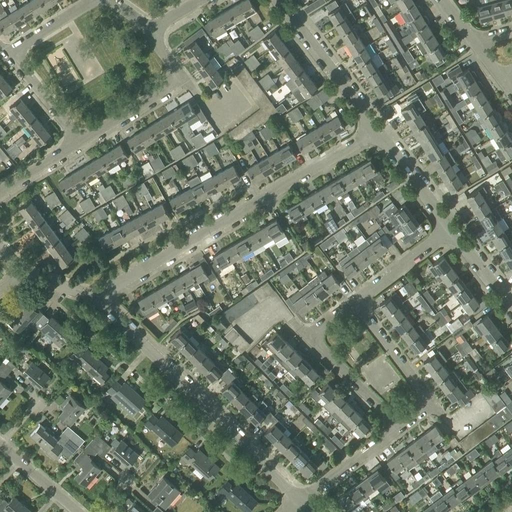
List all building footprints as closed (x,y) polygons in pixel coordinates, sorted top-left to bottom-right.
[(45,9),(39,0),(33,0),(28,3),(35,15),(45,9)] [(53,0),(39,0),(45,9),(55,2),(53,0)] [(249,0),(244,0),(238,4),(245,16),(255,10),(249,0)] [(324,0),(316,0),(311,3),(315,8),(326,2),(324,0)] [(374,0),(372,0),(370,2),(377,12),(381,10),(374,0)] [(414,3),(411,0),(395,0),(402,10),(414,3)] [(489,4),(488,0),(477,0),(476,3),(481,21),(493,18),(489,4)] [(500,0),(488,0),(489,4),(493,18),(505,14),(500,0)] [(511,0),(500,0),(505,14),(511,12),(511,0)] [(28,3),(18,10),(25,21),(35,15),(28,3)] [(374,13),(368,3),(363,6),(370,16),(374,13)] [(414,3),(402,10),(399,12),(405,22),(408,20),(420,13),(421,12),(422,10),(419,6),(417,6),(416,7),(414,3)] [(245,16),(238,4),(227,10),(234,22),(245,16)] [(346,16),(339,6),(328,13),(334,24),(346,16)] [(18,10),(7,16),(15,28),(25,21),(18,10)] [(234,22),(227,10),(217,16),(226,32),(226,31),(224,28),(234,22)] [(381,10),(377,12),(383,23),(387,20),(381,10)] [(5,12),(0,14),(0,27),(4,34),(15,28),(7,16),(5,12)] [(346,16),(334,24),(340,34),(352,27),(349,23),(355,19),(352,12),(346,16)] [(415,31),(426,24),(426,23),(428,23),(428,21),(425,16),(424,16),(422,17),(420,13),(408,20),(405,22),(403,23),(406,28),(411,25),(415,30),(415,31)] [(226,32),(217,16),(206,22),(207,24),(202,26),(210,36),(213,34),(215,38),(226,32)] [(387,20),(383,23),(389,33),(395,28),(390,19),(387,20)] [(433,34),(426,24),(415,31),(415,30),(410,34),(412,38),(417,35),(421,41),(433,34)] [(253,29),(260,38),(264,34),(257,25),(253,29)] [(352,27),(340,34),(347,44),(358,37),(352,27)] [(201,28),(192,34),(196,40),(205,33),(201,28)] [(395,28),(389,33),(395,43),(402,39),(395,28)] [(260,38),(253,29),(248,32),(255,41),(260,38)] [(270,49),(280,41),(273,31),(262,39),(270,49)] [(192,34),(182,42),(186,47),(194,41),(196,40),(192,34)] [(421,41),(416,44),(422,54),(424,53),(439,44),(433,34),(421,41)] [(364,47),(358,37),(347,44),(353,54),(364,47)] [(229,47),(232,51),(236,56),(240,52),(234,43),(230,38),(225,42),(229,47)] [(408,49),(402,39),(395,43),(402,53),(408,49)] [(234,43),(240,52),(245,49),(238,40),(234,43)] [(186,47),(183,49),(190,59),(201,50),(194,41),(186,47)] [(280,41),(270,49),(277,58),(288,50),(280,41)] [(229,47),(225,42),(216,49),(220,54),(229,47)] [(444,62),(441,57),(445,55),(446,55),(447,54),(447,52),(445,48),(443,47),(441,48),(439,44),(424,53),(426,57),(428,57),(430,56),(437,66),(444,62)] [(229,47),(220,54),(223,58),(232,51),(229,47)] [(371,57),(364,47),(353,54),(359,65),(371,57)] [(64,82),(76,75),(59,49),(49,55),(51,57),(49,58),(64,82)] [(408,49),(402,53),(408,63),(414,59),(408,49)] [(201,50),(190,59),(198,68),(209,60),(201,50)] [(288,50),(277,58),(285,68),(295,60),(288,50)] [(247,66),(257,59),(253,54),(244,61),(247,66)] [(401,68),(405,65),(399,55),(393,58),(399,69),(401,68)] [(377,67),(371,57),(359,65),(366,75),(377,68),(377,67)] [(415,58),(414,59),(408,63),(412,69),(419,65),(415,58)] [(257,59),(247,66),(251,71),(260,64),(257,59)] [(209,60),(198,68),(205,78),(216,70),(209,60)] [(295,60),(285,68),(292,78),(302,70),(295,60)] [(245,68),(241,63),(232,70),(235,75),(245,68)] [(383,64),(377,67),(377,68),(366,75),(372,85),(387,76),(383,70),(385,68),(383,64)] [(458,89),(474,79),(476,78),(476,76),(474,72),(471,71),(470,72),(468,69),(470,68),(469,68),(463,72),(459,66),(447,73),(448,74),(454,84),(458,89)] [(245,68),(235,75),(236,76),(239,80),(249,73),(246,69),(245,68)] [(216,70),(205,78),(212,88),(223,80),(216,70)] [(293,92),(310,79),(302,70),(292,78),(286,82),(293,92)] [(249,73),(239,80),(240,81),(243,85),(252,78),(250,74),(249,73)] [(262,85),(271,78),(268,74),(258,80),(262,85)] [(387,76),(372,85),(378,96),(384,92),(387,98),(399,91),(395,85),(393,86),(387,76)] [(252,78),(243,85),(244,87),(246,90),(256,82),(254,80),(252,78)] [(271,78),(262,85),(265,90),(275,83),(271,78)] [(300,103),(317,89),(310,79),(293,92),(292,93),(300,103)] [(474,79),(458,89),(461,94),(466,91),(469,96),(480,89),(482,89),(482,87),(480,82),(478,82),(476,83),(474,79)] [(12,89),(4,80),(0,83),(0,96),(1,98),(12,89)] [(432,87),(429,81),(421,86),(425,92),(432,87)] [(256,82),(246,90),(248,92),(250,94),(259,87),(258,85),(256,82)] [(259,87),(250,94),(252,98),(253,99),(263,92),(262,90),(259,87)] [(480,89),(469,96),(464,100),(470,110),(471,109),(475,107),(487,100),(480,89)] [(263,92),(253,99),(257,104),(267,97),(266,97),(266,96),(263,92)] [(316,94),(311,97),(318,106),(323,103),(316,94)] [(454,107),(447,95),(443,98),(450,110),(454,107)] [(267,97),(257,104),(260,109),(270,101),(267,97)] [(318,106),(311,97),(307,101),(313,110),(318,106)] [(436,102),(433,97),(425,101),(428,107),(436,102)] [(20,99),(10,107),(14,113),(17,117),(28,108),(20,99)] [(487,100),(475,107),(471,109),(474,113),(478,111),(482,117),(493,110),(487,100)] [(270,101),(260,109),(264,114),(274,107),(270,101)] [(178,108),(186,120),(195,114),(198,118),(204,115),(196,103),(191,106),(189,102),(178,108)] [(407,120),(419,113),(412,103),(401,110),(407,120)] [(274,107),(264,114),(268,119),(277,111),(274,107)] [(292,110),(298,120),(303,117),(297,107),(292,110)] [(460,116),(454,107),(450,110),(455,119),(460,116)] [(36,117),(28,108),(17,117),(25,126),(36,117)] [(178,108),(168,115),(175,127),(186,120),(178,108)] [(260,109),(255,112),(263,122),(268,119),(264,114),(260,109)] [(298,120),(292,110),(287,113),(293,123),(298,120)] [(493,110),(482,117),(471,123),(473,126),(476,127),(485,122),(488,127),(499,120),(501,119),(502,117),(499,113),(497,112),(495,113),(493,110)] [(263,122),(255,112),(251,116),(258,126),(263,122)] [(17,117),(14,113),(8,117),(7,116),(0,122),(0,131),(3,129),(17,117)] [(419,113),(407,120),(413,131),(425,123),(419,113)] [(464,113),(460,116),(455,119),(459,124),(463,122),(467,120),(464,113)] [(175,127),(168,115),(158,121),(165,133),(175,127)] [(258,126),(251,116),(246,119),(254,129),(258,126)] [(327,122),(334,134),(345,128),(338,116),(327,122)] [(43,127),(36,117),(25,126),(33,135),(43,127)] [(246,119),(241,123),(249,133),(254,129),(246,119)] [(501,123),(499,120),(488,127),(494,137),(506,130),(507,129),(508,127),(505,123),(503,122),(501,123)] [(158,121),(148,127),(155,139),(165,133),(158,121)] [(334,134),(327,122),(317,128),(324,140),(334,134)] [(249,133),(241,123),(237,126),(244,136),(249,133)] [(431,134),(425,123),(413,131),(419,141),(431,134)] [(269,124),(264,127),(270,137),(276,134),(269,124)] [(237,126),(232,130),(240,140),(244,136),(237,126)] [(43,127),(33,135),(41,145),(51,136),(43,127)] [(148,127),(138,134),(145,145),(155,139),(148,127)] [(270,137),(264,127),(259,130),(265,140),(270,137)] [(324,140),(317,128),(307,134),(314,146),(324,140)] [(240,140),(232,130),(227,133),(235,143),(240,140)] [(508,134),(506,130),(494,137),(500,147),(511,140),(511,141),(511,140),(511,134),(511,133),(509,133),(508,134)] [(438,137),(441,144),(456,139),(454,132),(438,137)] [(200,133),(195,135),(201,145),(206,142),(200,133)] [(145,145),(138,134),(127,140),(134,152),(145,145)] [(314,146),(307,134),(296,141),(303,152),(314,146)] [(431,134),(419,141),(425,151),(437,144),(431,134)] [(201,145),(195,135),(190,138),(196,149),(201,145)] [(249,137),(244,140),(250,150),(255,147),(249,137)] [(250,150),(244,140),(239,143),(245,153),(250,150)] [(511,140),(500,147),(495,150),(502,161),(507,158),(511,154),(511,140),(511,141),(511,140)] [(208,145),(214,155),(219,152),(213,142),(208,145)] [(9,155),(18,147),(14,143),(5,150),(9,155)] [(110,151),(117,163),(128,156),(120,144),(110,151)] [(443,154),(437,144),(425,151),(432,161),(443,154)] [(175,147),(180,157),(185,154),(180,145),(175,147)] [(214,155),(208,145),(203,148),(209,158),(214,155)] [(279,151),(285,163),(296,157),(289,145),(279,151)] [(18,147),(9,155),(13,159),(22,152),(18,147)] [(180,157),(175,147),(169,150),(175,160),(180,157)] [(110,151),(100,157),(107,169),(117,163),(110,151)] [(279,151),(268,157),(275,169),(285,163),(279,151)] [(449,151),(443,154),(432,161),(438,171),(450,164),(449,164),(455,161),(449,151)] [(481,160),(485,158),(481,151),(477,154),(481,160)] [(192,154),(187,157),(193,167),(198,164),(192,154)] [(474,164),(479,162),(474,155),(470,158),(474,164)] [(107,169),(100,157),(89,163),(97,175),(107,169)] [(154,159),(160,169),(165,166),(159,157),(154,159)] [(193,167),(187,157),(182,160),(188,170),(193,167)] [(268,157),(258,163),(265,175),(275,169),(268,157)] [(485,158),(481,160),(490,174),(499,168),(495,161),(489,165),(485,158)] [(160,169),(154,159),(149,162),(148,161),(139,167),(145,178),(155,173),(155,172),(160,169)] [(359,166),(366,178),(372,175),(376,183),(383,179),(378,171),(377,172),(370,160),(359,166)] [(479,162),(474,164),(472,166),(475,171),(482,167),(479,162)] [(89,163),(79,170),(87,182),(97,175),(89,163)] [(177,163),(173,165),(178,173),(182,171),(177,163)] [(265,175),(258,163),(247,169),(254,181),(265,175)] [(239,164),(234,167),(240,177),(244,174),(239,164)] [(450,164),(438,171),(444,181),(456,174),(450,164)] [(172,166),(167,169),(172,179),(177,176),(172,166)] [(223,172),(229,184),(240,178),(240,177),(234,167),(234,166),(223,172)] [(366,178),(359,166),(349,173),(356,184),(366,178)] [(509,185),(511,183),(511,181),(508,174),(511,171),(511,170),(509,166),(500,171),(509,185)] [(172,179),(167,169),(161,172),(167,182),(172,179)] [(87,182),(79,170),(69,176),(76,188),(87,182)] [(223,172),(212,178),(219,189),(229,184),(223,172)] [(125,176),(131,186),(136,183),(130,173),(125,176)] [(349,173),(339,179),(346,190),(356,184),(349,173)] [(462,185),(456,174),(444,181),(450,192),(462,185)] [(76,188),(69,176),(59,182),(66,194),(76,188)] [(131,186),(125,176),(120,179),(126,189),(131,186)] [(388,189),(397,183),(394,177),(385,183),(388,189)] [(219,189),(212,178),(202,183),(208,195),(219,189)] [(346,190),(339,179),(328,185),(335,196),(339,203),(344,200),(343,198),(349,195),(346,190)] [(502,189),(506,187),(503,181),(494,186),(497,192),(502,189)] [(138,185),(144,195),(149,192),(143,182),(138,185)] [(208,195),(202,183),(191,189),(197,201),(208,195)] [(110,185),(105,188),(110,198),(116,195),(110,185)] [(144,195),(138,185),(133,188),(139,198),(144,195)] [(328,185),(318,191),(325,203),(335,196),(328,185)] [(473,208),(484,200),(481,195),(486,192),(492,189),(490,186),(483,187),(466,197),(473,208)] [(110,198),(105,188),(100,191),(105,201),(110,198)] [(191,189),(180,195),(187,206),(197,201),(191,189)] [(325,203),(318,191),(308,197),(315,209),(325,203)] [(47,203),(57,196),(54,192),(44,198),(47,203)] [(123,194),(117,197),(123,207),(128,204),(123,194)] [(187,206),(180,195),(170,201),(176,212),(187,206)] [(379,199),(376,195),(371,199),(373,203),(379,199)] [(60,201),(57,196),(47,203),(50,208),(60,201)] [(89,197),(84,200),(90,210),(95,207),(89,197)] [(123,207),(117,197),(112,200),(118,210),(123,207)] [(315,209),(308,197),(297,203),(304,215),(315,209)] [(90,210),(84,200),(79,203),(85,213),(90,210)] [(484,200),(473,208),(479,218),(491,211),(484,200)] [(26,219),(37,210),(30,201),(19,209),(26,219)] [(294,221),(299,218),(302,222),(307,219),(304,215),(297,203),(287,209),(289,213),(284,216),(289,224),(289,223),(294,221)] [(152,210),(158,222),(169,216),(163,204),(152,210)] [(397,226),(412,215),(404,205),(398,210),(394,205),(385,212),(388,217),(393,213),(400,222),(397,225),(397,226)] [(97,209),(102,219),(108,216),(102,206),(97,209)] [(360,212),(357,209),(355,207),(350,211),(354,217),(360,212)] [(495,208),(491,211),(479,218),(485,228),(497,221),(501,218),(495,208)] [(62,221),(71,214),(67,209),(58,217),(62,221)] [(102,219),(97,209),(92,212),(97,222),(102,219)] [(37,210),(26,219),(34,228),(45,220),(37,210)] [(158,222),(152,210),(141,216),(148,228),(158,222)] [(338,228),(330,213),(327,215),(329,220),(323,223),(330,233),(338,228)] [(71,214),(62,221),(66,226),(75,218),(71,214)] [(412,215),(397,226),(404,235),(401,237),(405,243),(419,233),(414,228),(419,224),(412,215)] [(148,228),(141,216),(131,221),(137,233),(148,228)] [(359,217),(353,221),(356,225),(361,221),(359,217)] [(45,220),(34,228),(41,238),(52,230),(45,220)] [(276,220),(265,226),(272,238),(275,242),(285,236),(276,220)] [(137,233),(131,221),(120,227),(126,239),(137,233)] [(356,225),(353,221),(347,225),(350,229),(356,225)] [(503,231),(497,221),(485,228),(492,238),(503,231)] [(272,238),(265,226),(255,232),(262,244),(272,238)] [(78,239),(87,231),(83,227),(74,235),(78,239)] [(120,227),(110,233),(116,245),(126,239),(120,227)] [(52,230),(41,238),(48,248),(59,239),(52,230)] [(333,234),(336,238),(338,241),(342,237),(341,235),(342,234),(339,230),(333,234)] [(91,236),(87,231),(78,239),(82,244),(86,241),(91,248),(96,244),(90,237),(91,236)] [(389,232),(385,234),(393,244),(398,240),(390,231),(389,232)] [(503,231),(492,238),(498,249),(509,242),(503,231)] [(255,232),(245,238),(251,250),(262,244),(255,232)] [(317,236),(320,240),(326,236),(323,232),(317,236)] [(370,245),(378,255),(388,248),(381,238),(376,232),(371,236),(366,239),(370,245)] [(116,245),(110,233),(99,239),(105,250),(116,245)] [(320,240),(317,236),(312,240),(314,244),(320,240)] [(245,238),(234,245),(241,256),(251,250),(245,238)] [(66,249),(59,239),(48,248),(55,257),(66,249)] [(370,245),(366,239),(357,246),(361,252),(369,262),(378,255),(370,245)] [(311,247),(307,240),(301,244),(305,250),(311,247)] [(511,245),(509,242),(498,249),(504,259),(511,254),(511,245)] [(234,245),(224,251),(231,262),(241,256),(234,245)] [(73,259),(66,249),(55,257),(62,267),(73,259)] [(231,262),(224,251),(213,257),(220,269),(231,262)] [(361,252),(351,259),(359,270),(369,262),(361,252)] [(285,259),(288,263),(296,257),(295,255),(292,257),(289,253),(283,256),(285,259)] [(439,275),(450,266),(443,257),(428,268),(435,278),(439,275)] [(288,263),(285,259),(279,263),(282,267),(288,263)] [(359,270),(351,259),(341,266),(349,277),(359,270)] [(197,282),(203,279),(206,284),(216,278),(210,268),(205,271),(201,264),(196,267),(194,265),(190,268),(190,270),(197,282)] [(284,269),(286,273),(292,269),(289,265),(284,269)] [(457,276),(450,266),(439,275),(435,278),(439,283),(443,279),(447,284),(457,276)] [(286,273),(284,269),(278,273),(281,278),(286,273)] [(197,282),(190,270),(180,276),(187,288),(192,285),(195,290),(200,287),(197,282)] [(317,275),(330,292),(340,284),(331,274),(327,277),(323,271),(317,275)] [(268,277),(265,273),(260,277),(262,281),(268,277)] [(246,274),(241,277),(245,284),(250,281),(246,274)] [(330,292),(317,275),(308,283),(320,299),(330,292)] [(187,288),(180,276),(169,283),(176,294),(182,291),(185,297),(190,294),(187,288)] [(465,285),(457,276),(447,284),(454,294),(465,285)] [(412,279),(417,286),(420,283),(416,277),(412,279)] [(417,291),(410,281),(404,286),(411,296),(414,294),(417,291)] [(262,285),(269,295),(274,292),(267,282),(262,285)] [(176,294),(169,283),(159,289),(166,300),(176,294)] [(246,287),(248,291),(254,287),(252,283),(246,287)] [(320,299),(308,283),(308,284),(299,291),(303,295),(303,296),(311,306),(320,299)] [(262,285),(257,289),(264,299),(269,295),(262,285)] [(472,295),(465,285),(454,294),(461,303),(472,295)] [(248,291),(246,287),(240,291),(243,295),(248,291)] [(159,289),(149,295),(156,306),(166,300),(159,289)] [(257,289),(252,292),(260,302),(264,299),(257,289)] [(428,300),(432,297),(427,290),(423,293),(428,300)] [(421,303),(425,301),(417,291),(414,294),(421,303)] [(252,292),(247,296),(255,306),(260,302),(252,292)] [(397,306),(398,306),(403,303),(395,293),(379,305),(387,314),(397,306)] [(156,306),(149,295),(138,301),(148,318),(159,311),(156,306)] [(472,295),(461,303),(468,313),(479,305),(472,295)] [(247,296),(243,299),(250,309),(255,306),(247,296)] [(311,306),(303,296),(293,303),(301,314),(311,306)] [(243,299),(238,302),(245,313),(250,309),(243,299)] [(186,308),(188,312),(194,309),(197,307),(193,300),(189,302),(184,306),(186,308)] [(35,323),(43,314),(38,309),(36,312),(24,301),(7,321),(19,331),(27,322),(32,327),(35,323)] [(432,310),(425,301),(421,303),(428,313),(432,310)] [(245,313),(238,302),(233,306),(240,316),(245,313)] [(219,305),(214,309),(216,313),(222,309),(219,305)] [(240,316),(233,306),(228,309),(235,320),(240,316)] [(397,306),(387,314),(394,324),(405,316),(398,306),(397,306)] [(216,313),(214,309),(208,313),(211,318),(216,313)] [(235,320),(228,309),(223,313),(230,323),(235,320)] [(432,310),(428,313),(431,317),(431,318),(435,323),(436,321),(440,319),(436,313),(435,314),(432,310)] [(43,314),(35,323),(60,346),(70,335),(51,317),(49,319),(43,314)] [(202,324),(205,321),(198,314),(194,316),(202,324)] [(487,315),(473,326),(480,336),(484,333),(495,325),(487,315)] [(412,326),(405,316),(394,324),(401,333),(412,326)] [(451,333),(461,326),(463,324),(458,318),(446,327),(451,333)] [(174,320),(169,325),(172,328),(177,323),(174,320)] [(222,333),(227,328),(219,320),(214,325),(222,333)] [(172,328),(169,325),(165,321),(161,326),(164,330),(167,333),(172,328)] [(202,324),(210,333),(214,330),(205,321),(202,324)] [(416,322),(412,326),(401,333),(408,343),(423,332),(416,322)] [(495,325),(484,333),(491,343),(502,335),(495,325)] [(465,331),(461,326),(451,333),(455,338),(465,331)] [(233,328),(230,331),(224,336),(228,341),(237,332),(233,328)] [(179,348),(189,338),(180,329),(171,339),(179,348)] [(241,336),(237,332),(228,341),(233,345),(241,336)] [(276,332),(266,342),(264,340),(260,344),(266,350),(266,352),(268,354),(271,354),(285,341),(276,332)] [(423,332),(408,343),(416,353),(431,342),(423,332)] [(219,342),(222,338),(217,333),(214,337),(219,342)] [(509,344),(502,335),(491,343),(499,352),(509,344)] [(241,336),(233,345),(237,349),(246,341),(241,336)] [(197,347),(189,338),(179,348),(188,356),(197,347)] [(222,338),(219,342),(224,347),(227,343),(222,338)] [(459,344),(463,349),(469,344),(465,339),(459,344)] [(246,341),(237,349),(241,353),(250,345),(246,341)] [(294,349),(285,341),(271,354),(275,358),(279,354),(284,359),(294,349)] [(463,349),(459,344),(458,342),(454,345),(459,352),(463,349)] [(83,352),(78,347),(69,357),(75,363),(77,361),(90,373),(88,375),(92,378),(94,376),(102,384),(109,377),(104,372),(107,368),(86,349),(83,352)] [(206,355),(197,347),(188,356),(196,365),(206,355)] [(472,357),(478,352),(475,347),(469,352),(472,357)] [(294,349),(284,359),(280,363),(288,372),(292,367),(302,358),(294,349)] [(439,351),(430,357),(423,363),(430,372),(441,364),(442,364),(446,361),(439,351)] [(482,357),(478,352),(472,357),(476,362),(482,357)] [(214,364),(206,355),(196,365),(205,373),(214,364)] [(238,365),(243,360),(239,356),(234,362),(238,365)] [(259,367),(262,363),(257,358),(254,362),(259,367)] [(302,358),(292,367),(288,372),(297,380),(301,376),(311,366),(302,358)] [(469,367),(473,364),(469,358),(464,361),(469,367)] [(214,364),(205,373),(214,382),(219,376),(223,381),(231,373),(226,369),(223,372),(218,368),(222,364),(218,360),(214,364)] [(3,362),(0,365),(0,369),(6,375),(14,366),(8,361),(6,364),(3,362)] [(26,368),(22,373),(39,388),(49,377),(31,362),(29,364),(27,362),(24,365),(26,368)] [(255,367),(250,362),(246,365),(252,370),(255,367)] [(267,368),(262,363),(259,367),(264,371),(267,368)] [(449,373),(442,364),(441,364),(430,372),(438,382),(449,373)] [(473,364),(469,367),(473,372),(477,369),(473,364)] [(319,375),(311,366),(301,376),(310,385),(319,375)] [(497,372),(494,367),(485,374),(489,379),(497,372)] [(6,375),(0,369),(0,403),(11,391),(8,388),(11,386),(7,382),(5,385),(1,381),(6,375)] [(480,374),(477,369),(473,372),(476,377),(475,377),(478,380),(483,376),(481,373),(480,374)] [(453,370),(449,373),(438,382),(445,391),(460,379),(453,370)] [(231,373),(223,381),(227,385),(222,390),(230,399),(240,389),(244,386),(231,373)] [(264,382),(267,379),(262,374),(259,377),(264,382)] [(267,379),(264,382),(269,387),(272,384),(267,379)] [(472,394),(460,379),(445,391),(452,401),(457,398),(461,403),(474,394),(473,393),(472,394)] [(121,386),(120,385),(116,381),(107,392),(114,398),(115,396),(134,413),(145,402),(124,383),(121,386)] [(502,385),(499,381),(494,385),(497,389),(502,385)] [(322,406),(336,392),(328,383),(318,393),(315,389),(310,395),(316,402),(317,401),(322,406)] [(284,392),(288,389),(283,384),(279,387),(284,392)] [(484,397),(494,390),(490,384),(480,392),(484,397)] [(291,385),(288,389),(284,392),(289,397),(296,390),(291,385)] [(249,398),(240,389),(230,399),(239,407),(249,398)] [(498,395),(494,390),(484,397),(488,402),(498,395)] [(502,400),(508,396),(504,391),(498,395),(502,400)] [(279,392),(276,395),(281,400),(284,397),(279,392)] [(345,400),(336,392),(322,406),(331,415),(345,400)] [(62,423),(65,426),(67,423),(70,425),(85,408),(69,394),(61,404),(65,409),(59,416),(64,420),(62,423)] [(253,394),(249,398),(239,407),(247,416),(257,406),(253,402),(257,398),(253,394)] [(501,399),(498,395),(488,402),(491,407),(501,399)] [(511,400),(508,396),(502,400),(506,405),(511,400)] [(501,399),(491,407),(495,411),(505,404),(501,399)] [(345,400),(331,415),(339,423),(343,419),(353,409),(345,400)] [(262,401),(257,406),(247,416),(256,425),(262,419),(266,423),(274,416),(269,411),(266,415),(261,411),(267,405),(262,401)] [(302,403),(299,406),(308,415),(310,412),(302,403)] [(511,417),(511,413),(505,404),(495,411),(496,413),(504,424),(511,417)] [(294,413),(298,410),(293,405),(289,408),(294,413)] [(353,409),(343,419),(352,427),(362,417),(353,409)] [(504,424),(496,413),(491,417),(499,427),(504,424)] [(292,425),(301,419),(297,414),(288,421),(292,425)] [(159,420),(155,416),(153,415),(144,425),(150,430),(152,429),(171,446),(182,435),(161,417),(159,420)] [(274,416),(266,423),(270,428),(265,433),(273,442),(283,432),(277,427),(281,423),(278,420),(274,416)] [(307,426),(311,422),(305,417),(302,420),(307,426)] [(362,417),(352,427),(360,436),(371,426),(362,417)] [(491,417),(486,421),(494,431),(499,427),(491,417)] [(319,426),(322,423),(317,418),(314,421),(319,426)] [(486,421),(482,424),(489,434),(494,431),(486,421)] [(311,422),(307,426),(315,434),(319,430),(311,422)] [(327,428),(322,423),(319,426),(324,431),(327,428)] [(482,424),(477,428),(484,438),(489,434),(482,424)] [(78,447),(62,433),(57,440),(53,436),(54,434),(48,428),(46,431),(40,425),(30,436),(48,451),(46,452),(53,458),(62,449),(58,445),(60,443),(72,454),(78,447)] [(435,425),(425,433),(433,444),(443,436),(435,425)] [(62,433),(78,447),(84,441),(68,427),(62,433)] [(484,438),(477,428),(472,432),(479,442),(484,438)] [(283,432),(273,442),(282,450),(291,441),(286,436),(290,432),(287,429),(283,432)] [(479,442),(472,432),(467,435),(475,445),(479,442)] [(433,444),(425,433),(415,440),(427,456),(437,449),(433,444)] [(489,437),(494,443),(499,440),(494,433),(489,437)] [(327,439),(322,434),(319,437),(324,443),(327,439)] [(467,435),(463,439),(470,449),(475,445),(467,435)] [(295,437),(291,441),(282,450),(290,459),(300,449),(296,445),(299,442),(295,437)] [(494,443),(489,437),(485,440),(489,447),(494,443)] [(92,439),(88,444),(97,452),(101,447),(92,439)] [(327,439),(324,443),(323,444),(332,452),(333,451),(336,448),(327,439)] [(470,449),(463,439),(458,442),(465,452),(470,449)] [(427,456),(415,440),(406,447),(418,463),(427,456)] [(116,446),(111,451),(129,466),(138,456),(121,441),(118,443),(116,441),(113,444),(116,446)] [(97,452),(88,444),(74,460),(83,468),(75,477),(85,486),(101,469),(98,467),(100,464),(97,461),(94,464),(90,460),(97,452)] [(418,463),(406,447),(396,455),(405,465),(408,470),(418,463)] [(511,464),(511,448),(511,447),(502,455),(511,466),(511,464)] [(196,453),(190,448),(181,458),(188,464),(189,462),(209,480),(219,468),(199,450),(196,453)] [(470,451),(475,457),(479,454),(475,448),(470,451)] [(300,449),(290,459),(299,467),(308,458),(300,449)] [(446,460),(449,464),(460,456),(454,449),(444,457),(446,460)] [(511,466),(502,455),(498,449),(493,452),(495,455),(490,458),(491,460),(492,462),(500,472),(501,473),(511,466)] [(475,457),(470,451),(465,455),(470,461),(475,457)] [(308,458),(299,467),(308,476),(317,467),(312,462),(316,458),(312,454),(308,458)] [(405,465),(396,455),(386,462),(390,467),(386,470),(395,481),(399,477),(395,472),(405,465)] [(323,461),(317,467),(321,471),(328,466),(327,465),(333,460),(331,458),(325,463),(323,461)] [(449,464),(446,460),(441,464),(436,468),(439,472),(444,468),(449,464)] [(491,460),(481,467),(490,479),(500,472),(492,462),(491,460)] [(451,466),(456,472),(460,468),(456,462),(451,466)] [(451,476),(452,475),(456,472),(451,466),(446,469),(451,476)] [(367,477),(375,488),(379,493),(389,485),(375,467),(370,470),(372,473),(367,477)] [(481,467),(472,475),(481,486),(490,479),(481,467)] [(439,472),(436,468),(430,472),(428,471),(426,473),(430,479),(439,472)] [(472,475),(462,482),(471,494),(481,486),(472,475)] [(417,481),(420,485),(425,480),(422,476),(417,481)] [(148,495),(153,499),(151,501),(155,505),(158,502),(165,509),(180,491),(163,477),(148,495)] [(367,477),(358,484),(366,495),(367,494),(375,488),(367,477)] [(441,483),(436,477),(432,480),(436,487),(441,483)] [(460,479),(451,486),(453,488),(452,489),(460,499),(461,501),(471,494),(462,482),(460,479)] [(420,485),(417,481),(411,485),(414,489),(420,485)] [(233,487),(228,482),(227,482),(218,492),(224,497),(226,495),(244,511),(247,511),(256,502),(236,483),(233,487)] [(366,495),(358,484),(348,491),(356,502),(358,505),(361,508),(367,504),(364,501),(369,497),(367,494),(366,495)] [(427,494),(423,488),(422,488),(418,491),(417,490),(411,495),(414,500),(421,496),(422,497),(427,494)] [(460,499),(452,489),(451,488),(442,495),(451,506),(460,499)] [(356,502),(348,491),(338,498),(348,511),(349,511),(358,505),(356,502)] [(442,495),(433,502),(440,511),(443,511),(451,506),(442,495)] [(0,503),(0,511),(32,511),(14,496),(8,503),(3,500),(0,503)] [(152,511),(144,511),(134,503),(129,499),(130,498),(124,497),(122,506),(127,511),(125,511),(152,511)] [(387,503),(390,507),(396,502),(393,498),(387,503)] [(440,511),(433,502),(422,510),(423,511),(421,511),(440,511)] [(383,511),(390,507),(387,503),(378,510),(379,511),(383,511)]
